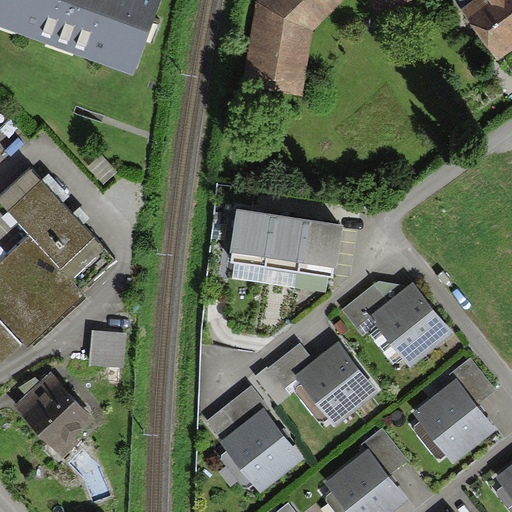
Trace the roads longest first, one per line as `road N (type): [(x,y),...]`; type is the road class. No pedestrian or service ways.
road 1 (residential): [(511,125),(395,211),(393,239),(511,393)]
road 2 (residential): [(511,428),(416,511)]
